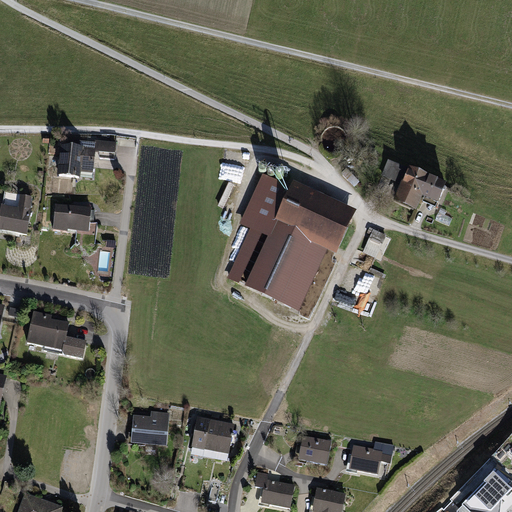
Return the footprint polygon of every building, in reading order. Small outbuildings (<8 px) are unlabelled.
[(73,147),(61,146),(57,177),(81,180),(81,174),(93,175),(95,154),(96,144),(74,141),(73,147)] [(97,141),(96,144),(95,154),(115,155),(116,143),(97,141)] [(238,172),(243,152),(226,148),(222,168),(238,172)] [(446,185),(388,160),(381,176),(401,184),(393,202),(415,212),(421,197),(438,204),(446,185)] [(261,173),(262,174),(264,174),(266,174),(267,173),(268,172),(268,170),(268,169),(268,168),(267,166),(266,166),(265,165),(263,165),(262,165),(261,166),(260,167),(259,169),(260,170),(260,172),(261,173)] [(270,177),(271,178),(273,178),(274,178),(276,177),(277,176),(277,175),(277,173),(277,172),(276,171),(275,170),(273,169),(272,169),(271,170),(269,170),(269,172),(268,173),(268,175),(269,176),(270,177)] [(278,181),(280,182),(281,182),(283,182),(284,181),(285,180),(286,179),(286,177),(285,176),(285,175),(283,174),(282,173),(281,173),(279,174),(278,174),(277,176),(277,177),(277,179),(277,180),(278,181)] [(263,176),(240,227),(250,232),(227,281),(239,286),(261,239),(267,241),(244,291),(298,316),(328,253),(338,257),(358,214),(294,185),(292,189),(263,176)] [(32,197),(5,193),(0,223),(0,231),(26,236),(32,197)] [(91,210),(56,206),(53,231),(77,234),(76,243),(95,245),(97,224),(90,224),(91,210)] [(370,236),(362,253),(376,260),(387,237),(370,229),(367,235),(370,236)] [(116,242),(108,241),(107,249),(115,250),(116,242)] [(353,281),(380,290),(384,278),(357,269),(353,281)] [(22,311),(10,309),(9,316),(21,319),(22,311)] [(52,316),(34,313),(27,345),(62,352),(65,338),(68,324),(51,320),(52,316)] [(86,343),(65,338),(62,352),(65,357),(83,361),(86,343)] [(151,419),(134,417),(132,446),(168,449),(171,415),(152,413),(151,419)] [(211,422),(199,420),(193,449),(205,452),(211,422)] [(222,424),(211,422),(205,452),(216,454),(222,424)] [(235,427),(222,424),(216,454),(229,456),(232,444),(236,445),(238,433),(234,432),(235,427)] [(332,443),(303,438),(299,462),(328,467),(332,443)] [(374,451),(355,448),(350,472),(379,477),(382,464),(391,466),(395,447),(376,443),(374,451)] [(269,475),(258,474),(256,489),(265,490),(262,505),(292,510),(296,486),(268,481),(269,475)] [(195,493),(197,480),(187,478),(184,491),(195,493)] [(201,494),(203,481),(197,480),(195,493),(201,494)] [(213,484),(209,501),(216,503),(220,485),(213,484)] [(511,491),(487,488),(484,506),(508,510),(511,491)] [(343,511),(347,495),(318,490),(316,499),(313,499),(310,511),(343,511)] [(44,502),(25,495),(18,511),(61,511),(63,509),(44,502)]
